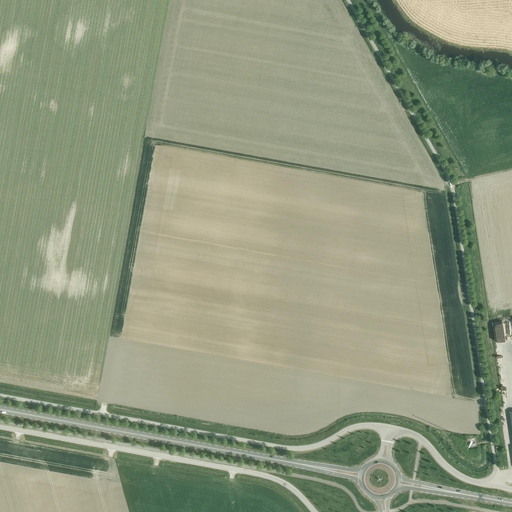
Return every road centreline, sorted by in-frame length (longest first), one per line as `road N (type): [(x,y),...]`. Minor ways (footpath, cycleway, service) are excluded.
road 1 (unclassified): [(493,485),(453,192),(347,0)]
road 2 (unclassified): [(0,395),(298,449),(360,425),(389,428)]
road 3 (unclassified): [(0,427),(271,477),(313,511)]
road 4 (primary): [(304,465),(0,409)]
road 5 (unknown): [(511,458),(505,414),(511,332)]
